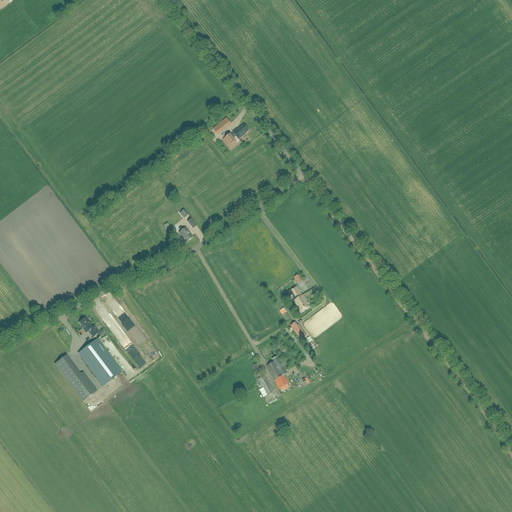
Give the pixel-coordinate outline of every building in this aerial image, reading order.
[(231,124),(227,119),(222,122),(226,127),(231,124)] [(249,131),(244,125),(238,130),(234,133),(234,134),(231,136),(230,135),(224,140),(229,146),(235,141),(233,138),(236,136),(239,139),(245,134),(249,131)] [(183,218),(189,215),(184,209),(179,213),(183,218)] [(191,220),(187,222),(193,230),(196,227),(191,220)] [(171,231),(168,224),(167,225),(163,226),(168,234),(169,237),(174,234),(172,231),(171,231)] [(186,242),(193,237),(190,233),(185,228),(178,233),(183,239),(186,242)] [(292,296),(295,301),(303,296),(297,287),(288,292),(291,296),(292,296)] [(303,296),(295,301),(297,304),(296,304),(301,312),(309,307),(307,304),(308,303),(306,299),(305,299),(303,296)] [(86,320),(85,319),(79,323),(83,329),(86,333),(88,331),(90,334),(93,338),(97,335),(99,338),(106,332),(104,329),(99,333),(94,326),(93,327),(87,320),(86,320)] [(295,323),(291,326),(300,340),(306,335),(304,333),(303,333),(295,323)] [(103,386),(122,371),(98,339),(79,353),(103,386)] [(281,364),(277,357),(272,360),(274,363),(266,366),(272,377),(285,370),(282,363),(281,364)] [(287,374),(285,370),(272,377),(274,381),(275,381),(277,383),(276,384),(279,389),(280,388),(282,391),(285,389),(284,386),(289,384),(286,378),(286,379),(284,376),(287,374)] [(69,382),(84,400),(97,390),(83,372),(69,382)] [(266,380),(264,376),(258,379),(267,395),(273,392),(267,380),(266,380)]
